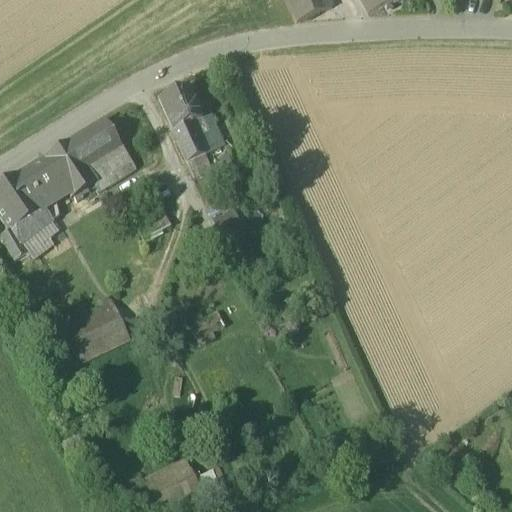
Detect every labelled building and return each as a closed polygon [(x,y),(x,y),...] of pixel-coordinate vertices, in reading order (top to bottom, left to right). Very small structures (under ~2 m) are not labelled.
[(285,0),(296,25),(321,15),(314,0),(285,0)] [(326,0),(314,0),(321,15),(331,10),(326,0)] [(357,0),(367,17),(404,0),(357,0)] [(157,104),(172,136),(185,129),(201,122),(187,91),(157,104)] [(69,145),(86,173),(121,151),(104,124),(69,145)] [(172,136),(186,167),(201,160),(204,158),(195,140),(192,142),(185,129),(172,136)] [(69,203),(95,187),(86,173),(69,145),(43,161),(69,203)] [(134,174),(121,151),(86,173),(95,187),(109,178),(114,186),(134,174)] [(207,175),(201,160),(186,167),(192,182),(207,175)] [(44,204),(52,214),(69,203),(43,161),(19,177),(40,208),(44,204)] [(0,239),(14,265),(26,257),(21,248),(56,220),(52,214),(44,204),(40,208),(19,177),(18,176),(0,187),(0,223),(7,235),(0,239)] [(133,227),(143,244),(168,229),(158,212),(133,227)] [(214,224),(221,239),(240,230),(232,215),(214,224)] [(77,318),(80,325),(92,347),(119,332),(110,316),(96,323),(90,311),(77,318)] [(188,332),(198,349),(212,341),(210,337),(223,330),(215,316),(188,332)] [(125,344),(119,332),(92,347),(80,325),(52,339),(70,373),(125,344)] [(246,437),(256,455),(270,447),(267,442),(281,435),(274,421),(246,437)] [(131,490),(141,511),(171,511),(201,498),(185,464),(131,490)]
